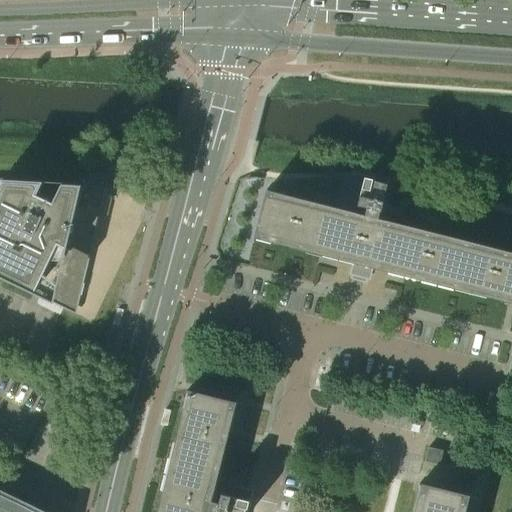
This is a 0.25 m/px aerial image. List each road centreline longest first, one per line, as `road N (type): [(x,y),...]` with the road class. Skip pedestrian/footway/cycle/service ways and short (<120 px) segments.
road 1 (tertiary): [(110,511),(178,255)]
road 2 (tertiary): [(248,36),(511,59)]
road 3 (tertiary): [(511,17),(280,0)]
road 4 (tertiary): [(178,255),(248,36)]
road 5 (tertiary): [(217,34),(178,255)]
road 6 (tertiary): [(0,34),(217,34)]
road 7 (residential): [(511,382),(306,330)]
road 8 (residential): [(261,511),(306,330)]
road 9 (tertiary): [(174,0),(0,10)]
